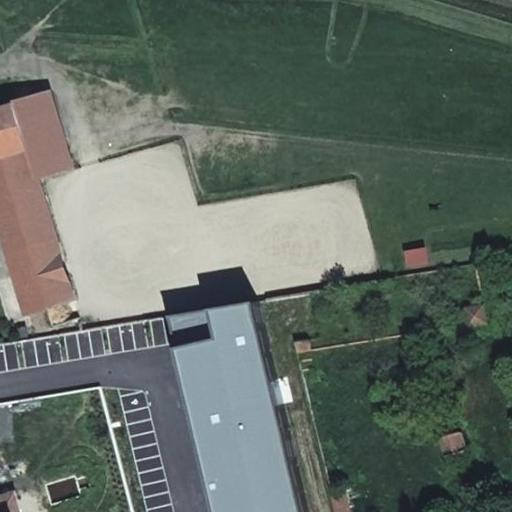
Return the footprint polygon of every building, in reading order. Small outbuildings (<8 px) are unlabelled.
[(15,101),(0,106),(0,161),(30,151),(15,101)] [(30,151),(0,161),(0,218),(22,212),(48,204),(40,180),(30,151)] [(59,241),(48,204),(22,212),(27,229),(2,235),(8,256),(59,241)] [(22,212),(0,218),(0,228),(2,235),(27,229),(22,212)] [(65,262),(59,241),(8,256),(15,277),(65,262)] [(68,274),(65,262),(15,277),(19,289),(68,274)] [(27,317),(76,301),(68,274),(19,289),(27,317)] [(483,312),(470,315),(472,329),(486,327),(483,312)] [(309,352),(307,337),(296,340),(299,355),(309,352)] [(466,439),(445,443),(449,465),(470,459),(466,439)] [(27,494),(14,497),(18,511),(30,511),(33,511),(27,494)] [(0,511),(18,511),(14,497),(0,500),(0,511)] [(351,511),(349,498),(331,501),(333,511),(351,511)]
